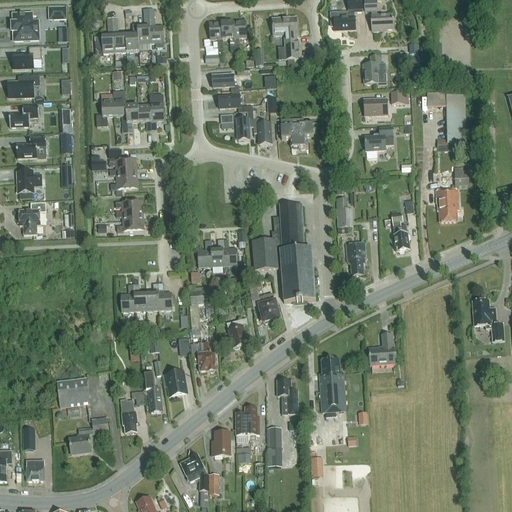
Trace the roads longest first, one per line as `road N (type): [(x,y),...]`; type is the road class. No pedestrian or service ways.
road 1 (secondary): [(107,492),(333,321)]
road 2 (residential): [(322,176),(347,150),(345,77),(316,40),(308,9)]
road 3 (secondary): [(333,321),(486,249)]
road 4 (residential): [(164,274),(160,169),(201,152)]
road 5 (residential): [(333,321),(322,176)]
road 6 (residential): [(201,152),(191,9)]
road 7 (residential): [(201,152),(322,176)]
